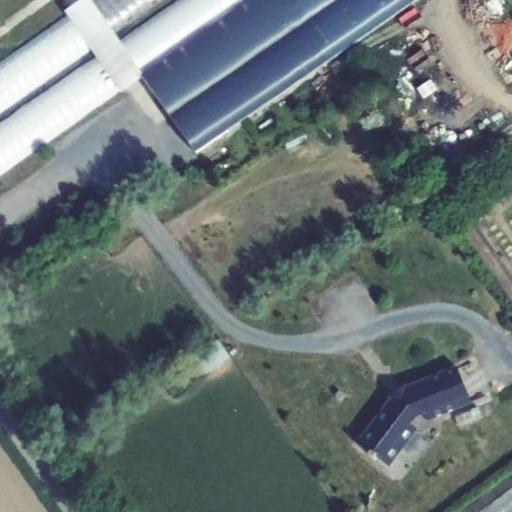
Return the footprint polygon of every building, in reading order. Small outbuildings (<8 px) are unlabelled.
[(83,0),(68,11),(70,15),(93,48),(99,56),(122,89),(124,92),(144,78),(142,75),(119,42),(114,34),(91,1),(89,0),(83,0)] [(91,0),(91,1),(114,34),(162,0),(91,0)] [(179,0),(119,42),(142,75),(251,0),(179,0)] [(197,154),(419,0),(339,0),(170,117),(197,154)] [(0,63),(0,113),(93,48),(70,15),(0,63)] [(0,124),(0,174),(122,89),(99,56),(0,124)] [(511,186),(485,204),(495,220),(488,225),(511,224),(507,216),(511,212),(511,186)] [(211,373),(234,357),(222,339),(199,354),(211,373)] [(393,400),(359,445),(389,467),(416,432),(421,434),(427,432),(431,427),(430,421),(472,403),(458,369),(405,391),(403,388),(391,398),(393,400)]
